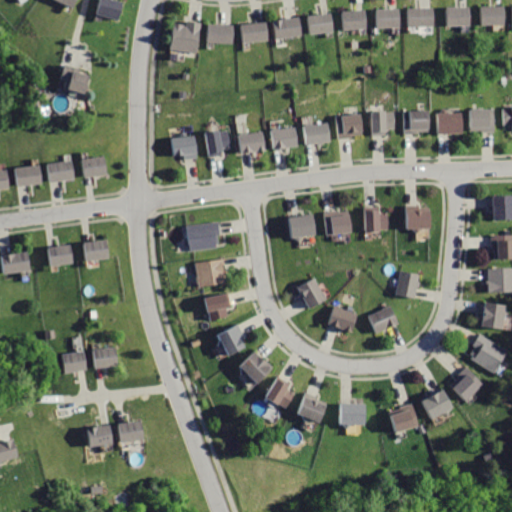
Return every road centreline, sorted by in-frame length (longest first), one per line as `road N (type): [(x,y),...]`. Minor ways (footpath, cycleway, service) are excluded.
road 1 (residential): [(225,511),(163,345),(147,275),(142,78),(153,0)]
road 2 (residential): [(0,221),(386,172),(511,168)]
road 3 (residential): [(252,189),(277,321),(331,363),(373,367),(411,360),(442,330),(452,299),(461,170)]
